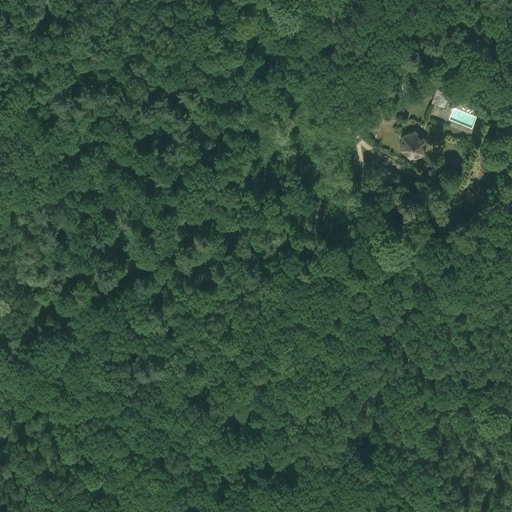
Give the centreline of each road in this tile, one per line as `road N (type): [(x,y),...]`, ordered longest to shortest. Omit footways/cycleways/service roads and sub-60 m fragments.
road 1 (track): [(440,511),(356,144)]
road 2 (track): [(177,0),(350,121)]
road 3 (track): [(356,144),(511,210)]
road 4 (track): [(356,144),(324,0)]
